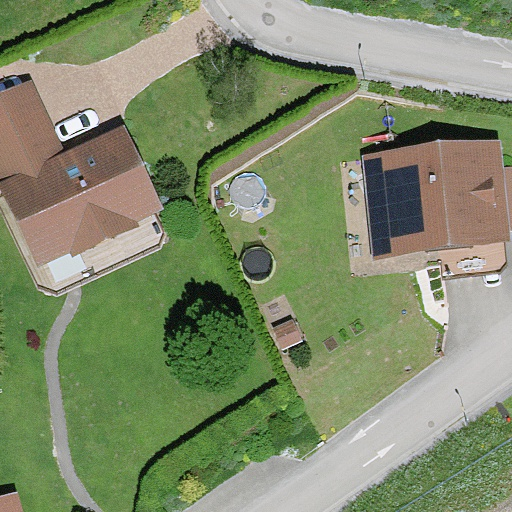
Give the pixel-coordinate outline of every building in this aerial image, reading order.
[(28,87),(0,99),(0,171),(10,193),(41,260),(79,242),(91,247),(114,236),(122,223),(154,209),(134,166),(121,138),(64,165),(28,87)] [(477,148),(385,158),(393,243),(504,232),(504,228),(511,227),(511,167),(498,169),(496,146),(477,148)] [(393,243),(385,158),(370,160),(379,254),(505,242),(504,232),(393,243)] [(166,236),(154,209),(122,223),(114,236),(91,247),(79,242),(41,260),(10,193),(0,197),(0,207),(36,285),(57,286),(68,281),(166,236)] [(13,511),(10,499),(0,501),(0,511),(13,511)]
